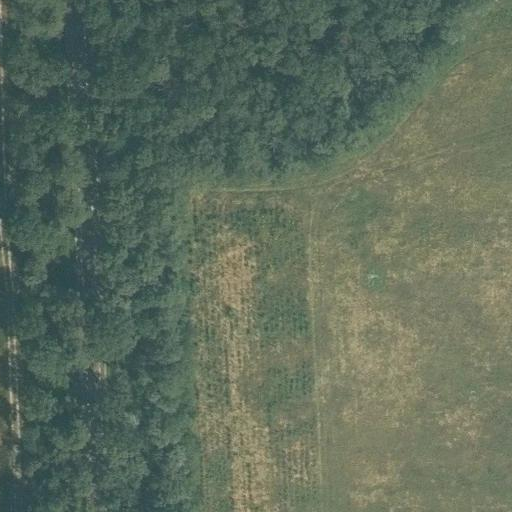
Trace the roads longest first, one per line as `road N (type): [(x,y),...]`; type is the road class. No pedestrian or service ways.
road 1 (track): [(2,0),(25,511)]
road 2 (secondary): [(99,511),(77,0)]
road 3 (track): [(84,178),(171,179),(221,191),(322,187),(360,171),(466,56)]
road 4 (track): [(310,188),(326,511)]
road 5 (track): [(360,171),(511,124)]
